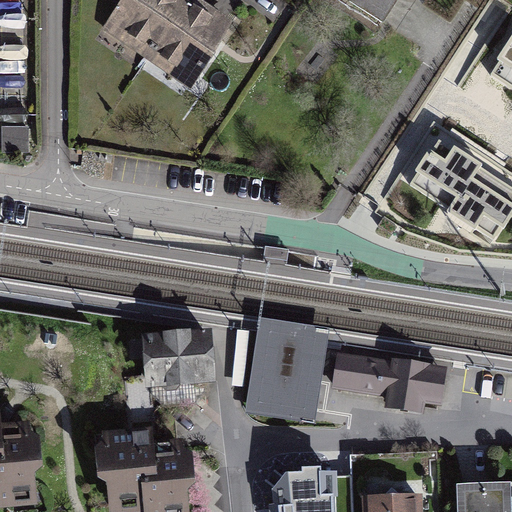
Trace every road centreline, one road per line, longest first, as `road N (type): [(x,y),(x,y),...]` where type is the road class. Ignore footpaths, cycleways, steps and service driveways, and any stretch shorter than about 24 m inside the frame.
road 1 (residential): [(511,276),(420,267),(300,232),(59,195)]
road 2 (residential): [(59,195),(55,0)]
road 3 (residential): [(241,511),(233,332)]
